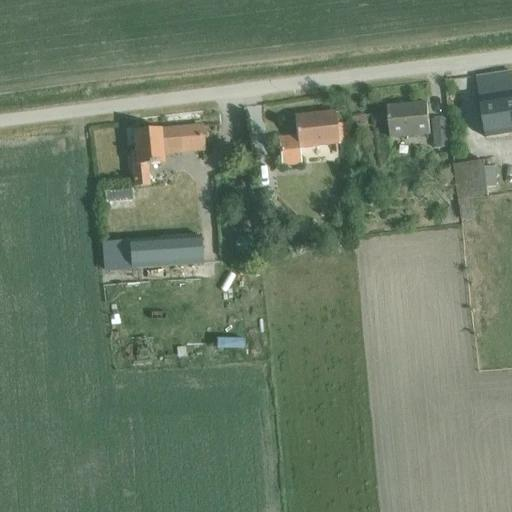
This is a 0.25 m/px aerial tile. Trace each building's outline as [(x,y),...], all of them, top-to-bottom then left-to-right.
[(511,78),(511,73),(475,78),(484,138),(511,133),(511,78)] [(389,139),(415,136),(429,135),(426,104),(386,107),(389,139)] [(297,149),(346,143),(344,123),(334,124),(333,112),(293,117),(295,137),(277,139),(280,167),(299,165),(297,149)] [(445,119),(431,120),(433,149),(447,147),(445,119)] [(133,152),(129,152),(132,188),(148,187),(146,165),(162,164),(161,154),(204,150),(202,124),(159,127),(159,130),(131,132),(133,152)] [(255,164),(277,162),(275,142),(253,143),(255,164)] [(462,182),(462,156),(442,157),(443,183),(462,182)] [(496,169),(485,170),(487,190),(495,189),(494,177),(497,176),(496,169)] [(130,189),(102,191),(103,202),(131,200),(130,189)] [(199,236),(127,241),(129,269),(201,264),(199,236)] [(247,236),(234,237),(235,252),(248,252),(247,236)]
